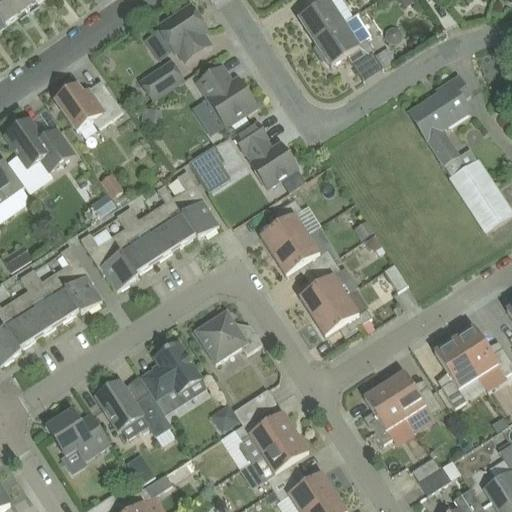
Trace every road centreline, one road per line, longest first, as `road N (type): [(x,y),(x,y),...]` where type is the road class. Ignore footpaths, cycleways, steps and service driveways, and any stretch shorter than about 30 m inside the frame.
road 1 (residential): [(313,397),(234,273),(0,416)]
road 2 (residential): [(511,32),(428,64),(322,124),(306,116),(227,0)]
road 3 (residential): [(511,270),(313,397)]
road 4 (unclassified): [(0,100),(146,0)]
road 5 (residential): [(390,511),(313,397)]
